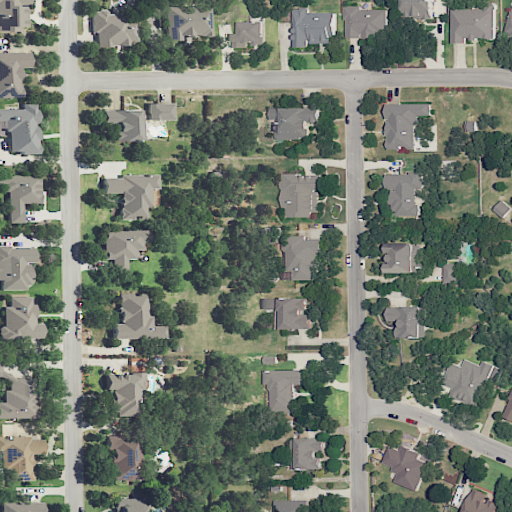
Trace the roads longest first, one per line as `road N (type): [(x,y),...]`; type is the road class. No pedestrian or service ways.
road 1 (residential): [(75,511),(69,0)]
road 2 (residential): [(70,81),(511,78)]
road 3 (residential): [(358,511),(352,77)]
road 4 (residential): [(511,457),(419,417),(357,407)]
